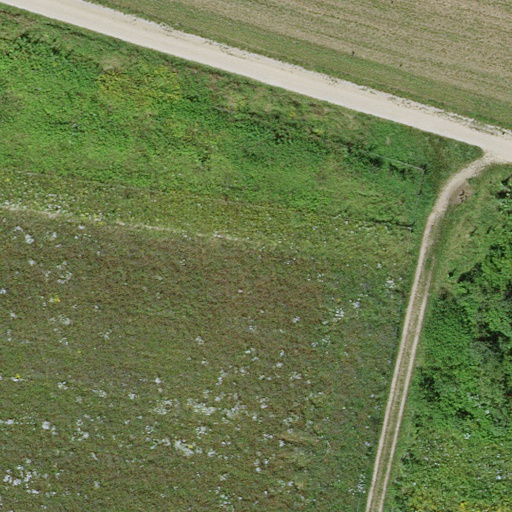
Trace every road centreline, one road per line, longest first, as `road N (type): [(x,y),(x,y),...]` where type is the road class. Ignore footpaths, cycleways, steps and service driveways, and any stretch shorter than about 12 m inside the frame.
road 1 (track): [(511,153),(24,0)]
road 2 (track): [(470,141),(429,254),(375,511)]
